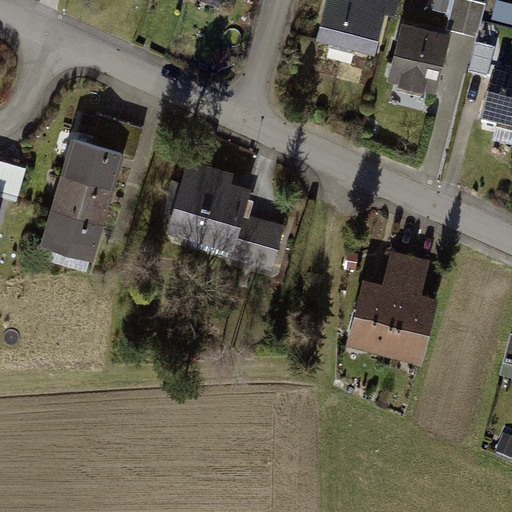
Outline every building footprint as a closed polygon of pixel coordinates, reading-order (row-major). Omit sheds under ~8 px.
[(328,0),(320,37),(379,50),(388,9),(400,12),(402,0),(328,0)] [(488,0),(456,0),(450,25),(481,33),(488,0)] [(404,23),(393,73),(438,84),(450,34),(404,23)] [(486,122),(511,127),(511,80),(497,77),(486,122)] [(76,140),(66,172),(117,187),(127,154),(76,140)] [(66,172),(57,204),(108,219),(117,187),(66,172)] [(254,192),(190,174),(177,222),(240,240),(254,192)] [(57,204),(47,237),(99,251),(108,219),(57,204)] [(365,276),(351,335),(426,353),(440,298),(423,294),(432,258),(394,249),(386,281),(365,276)] [(492,313),(466,307),(449,369),(475,375),(492,313)]
